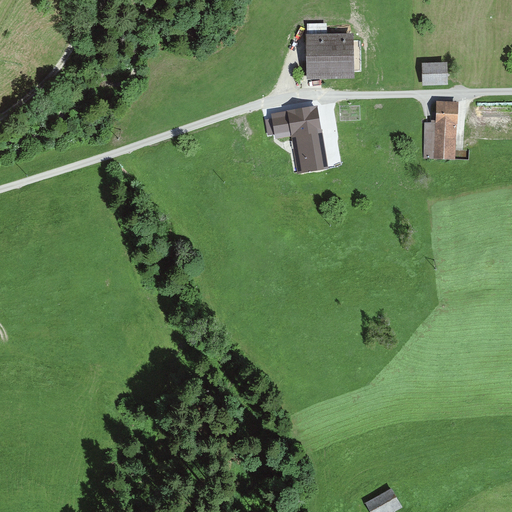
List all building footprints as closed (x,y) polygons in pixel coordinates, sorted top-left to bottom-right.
[(353,34),(304,35),(305,81),(354,80),(353,34)] [(449,64),(422,65),(423,88),(450,87),(449,64)] [(299,175),(328,171),(317,100),(264,108),(267,127),(295,122),(297,130),(292,131),(299,175)] [(456,162),(459,103),(436,102),(435,122),(426,122),(424,161),(456,162)] [(366,503),(370,511),(396,511),(403,508),(393,489),(366,503)]
